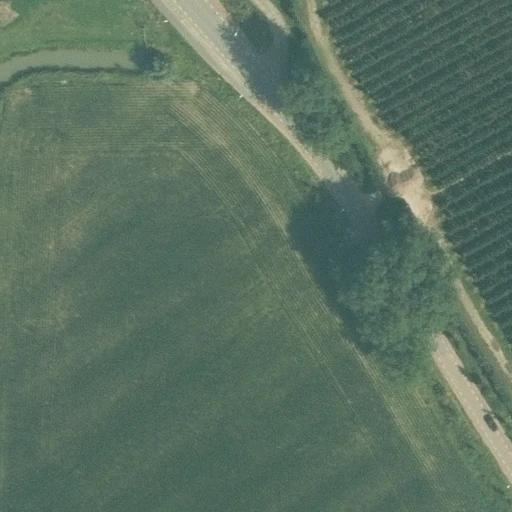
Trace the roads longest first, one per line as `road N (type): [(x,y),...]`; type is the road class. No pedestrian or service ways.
road 1 (tertiary): [(511,472),(360,218),(190,0)]
road 2 (track): [(0,38),(19,29),(78,27),(242,58)]
